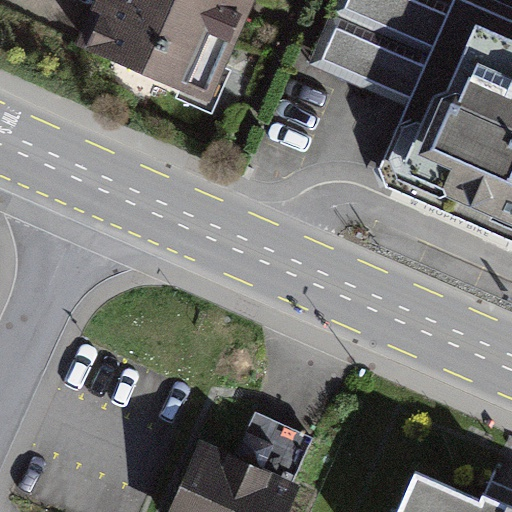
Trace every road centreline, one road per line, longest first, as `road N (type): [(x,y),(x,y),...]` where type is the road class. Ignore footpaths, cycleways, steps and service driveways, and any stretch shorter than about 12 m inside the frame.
road 1 (primary): [(511,362),(101,185)]
road 2 (residential): [(101,185),(0,398)]
